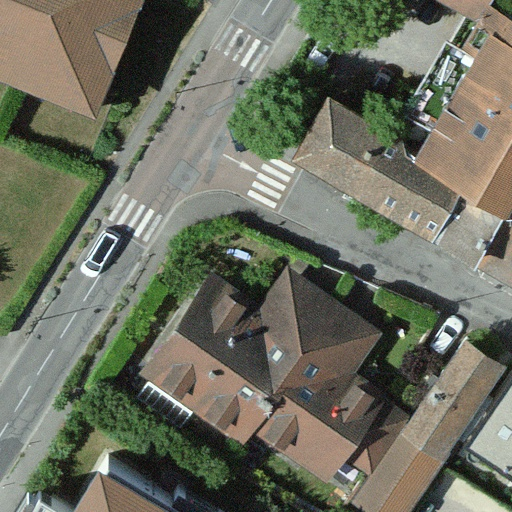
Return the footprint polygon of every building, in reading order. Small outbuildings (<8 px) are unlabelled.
[(28,65),(88,90),(122,0),(0,0),(0,61),(26,71),(28,65)] [(446,0),(475,16),(483,0),(446,0)] [(511,22),(496,14),(416,148),(461,174),(506,199),(511,187),(511,22)] [(328,97),(300,144),(434,222),(461,174),(416,148),(328,97)] [(461,174),(434,222),(480,250),(506,199),(461,174)] [(511,187),(506,199),(480,250),(511,267),(511,187)] [(247,415),(257,400),(329,295),(286,267),(259,306),(212,277),(159,357),(247,415)] [(329,295),(257,400),(313,437),(330,414),(383,451),(412,409),(340,362),(369,321),(329,295)] [(499,363),(466,339),(412,417),(449,442),(451,439),(447,437),(458,421),(479,391),(499,363)] [(479,391),(458,421),(471,429),(466,437),(511,469),(511,372),(491,401),(479,391)] [(400,511),(449,442),(412,417),(361,491),(390,511),(400,511)] [(212,511),(107,450),(75,504),(50,489),(37,511),(212,511)]
